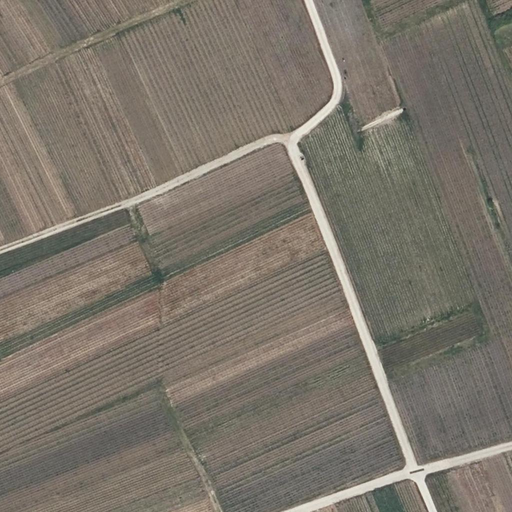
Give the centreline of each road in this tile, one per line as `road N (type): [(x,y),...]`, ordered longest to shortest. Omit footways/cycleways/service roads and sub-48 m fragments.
road 1 (track): [(309,0),(336,86),(331,104),(291,143),(294,162),(432,511)]
road 2 (track): [(511,446),(298,511)]
